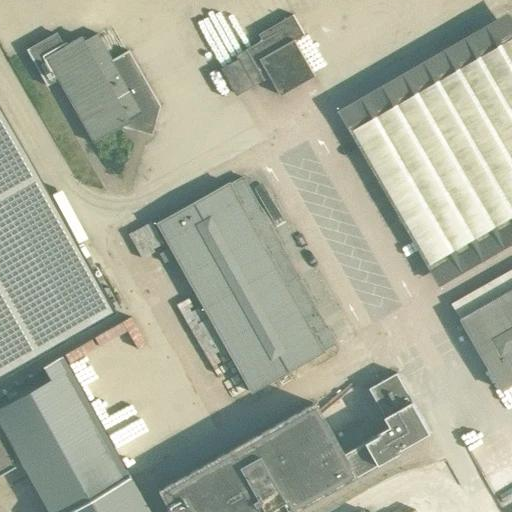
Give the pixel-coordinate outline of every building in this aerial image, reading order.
[(247,49),(264,79),(264,80),(270,76),(281,95),(316,76),(295,40),(305,35),(293,14),(259,34),(263,40),(247,49)] [(93,142),(121,126),(127,123),(152,130),(159,106),(127,50),(111,60),(108,55),(96,33),(89,37),(83,41),(81,36),(62,46),(55,33),(33,45),(27,49),(47,84),(57,78),(93,142)] [(431,268),(511,220),(511,33),(350,127),(431,268)] [(253,85),(239,59),(223,68),(237,94),(253,85)] [(0,373),(111,310),(0,115),(0,373)] [(306,360),(307,360),(316,355),(322,352),(321,351),(330,346),(334,344),(335,344),(291,266),(290,264),(285,255),(281,248),(253,197),(250,192),(241,176),(228,184),(227,183),(156,223),(165,240),(184,274),(193,290),(249,389),(250,392),(253,390),(260,386),(293,368),(294,367),(306,360)] [(168,249),(159,254),(163,262),(173,257),(168,249)] [(487,363),(503,390),(511,384),(511,269),(453,304),(461,319),(462,321),(487,363)] [(62,368),(0,402),(0,425),(48,511),(64,511),(124,479),(62,368)] [(391,426),(341,454),(353,476),(354,477),(391,457),(431,433),(430,431),(410,395),(397,374),(391,377),(377,384),(370,388),(391,426)] [(288,511),(353,476),(341,454),(312,403),(260,432),(157,490),(169,511),(288,511)] [(0,473),(14,466),(0,441),(0,473)] [(148,511),(128,476),(124,479),(64,511),(148,511)]
